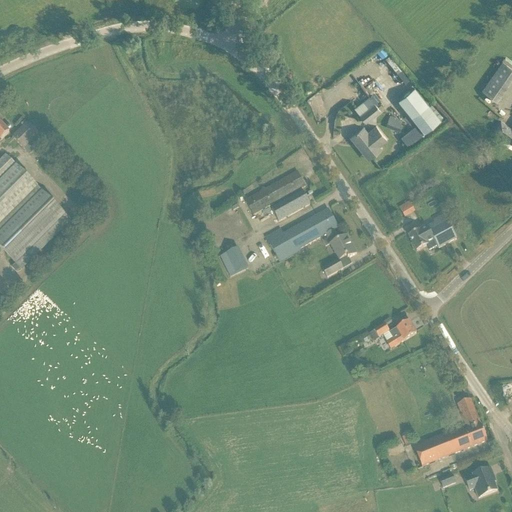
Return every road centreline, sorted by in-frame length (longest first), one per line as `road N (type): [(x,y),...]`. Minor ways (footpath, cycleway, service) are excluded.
road 1 (unclassified): [(424,312),(307,125),(226,42)]
road 2 (unclassified): [(0,71),(132,24),(226,42)]
road 3 (unclassified): [(502,425),(424,312)]
